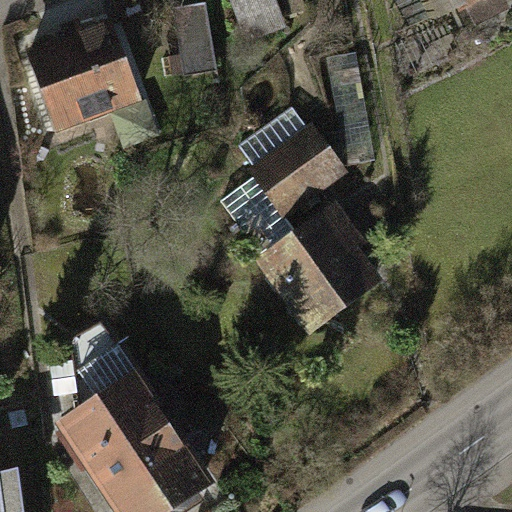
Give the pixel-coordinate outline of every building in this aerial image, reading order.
[(280,0),(239,0),(253,43),(290,31),(280,0)] [(511,0),(432,0),(434,17),(511,11),(511,0)] [(102,23),(14,58),(40,122),(128,87),(102,23)] [(319,120),(253,157),(282,207),(348,170),(319,120)] [(318,223),(246,270),(295,343),(367,296),(318,223)] [(132,352),(43,407),(106,511),(166,511),(211,485),(132,352)]
